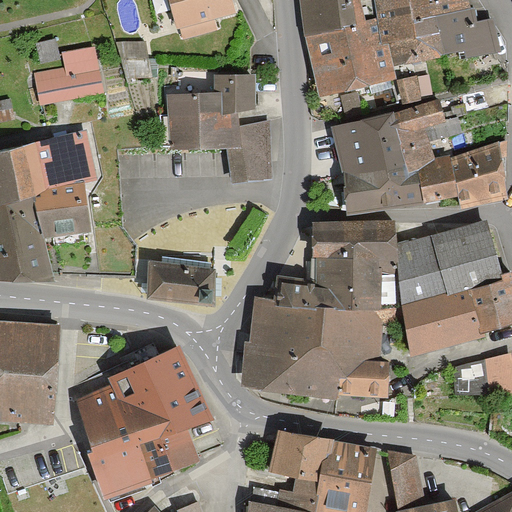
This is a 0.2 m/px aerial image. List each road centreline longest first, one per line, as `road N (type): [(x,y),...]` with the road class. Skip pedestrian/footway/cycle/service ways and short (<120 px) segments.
road 1 (residential): [(205,346),(257,277),(292,209),(296,112),(286,0)]
road 2 (tertiary): [(511,471),(483,449),(294,424),(249,410),(223,385),(205,346)]
road 3 (tertiary): [(205,346),(160,317),(0,294)]
